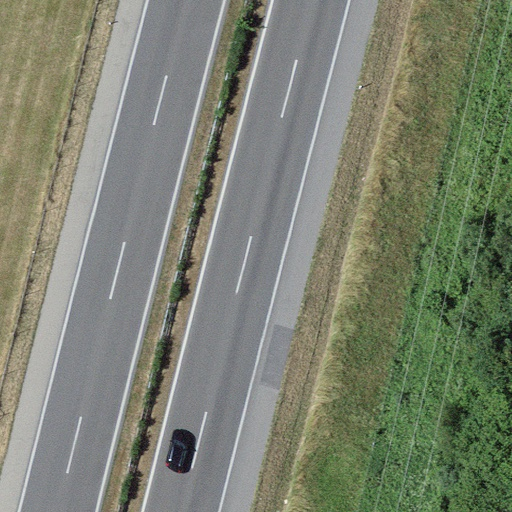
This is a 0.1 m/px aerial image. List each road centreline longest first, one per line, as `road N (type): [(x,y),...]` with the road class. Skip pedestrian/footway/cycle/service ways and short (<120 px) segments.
road 1 (motorway): [(182,511),(313,0)]
road 2 (motorway): [(187,0),(59,511)]
